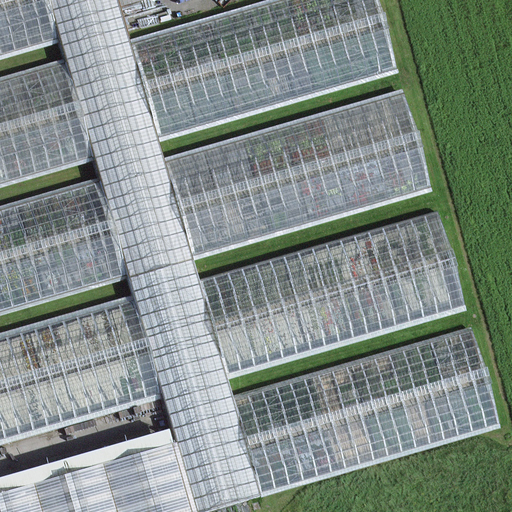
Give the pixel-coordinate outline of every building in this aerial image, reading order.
[(0,0),(0,57),(52,42),(40,0),(0,0)] [(113,8),(110,0),(40,0),(52,42),(58,61),(87,162),(92,180),(121,280),(127,301),(154,396),(168,443),(187,511),(193,511),(253,495),(225,398),(220,380),(190,277),(185,259),(156,158),(151,141),(122,42),(113,8)] [(110,0),(113,8),(142,0),(110,0)] [(268,0),(122,42),(151,141),(393,72),(372,0),(268,0)] [(0,187),(87,162),(58,61),(0,77),(0,187)] [(156,158),(185,259),(426,190),(397,89),(156,158)] [(0,314),(121,280),(92,180),(0,205),(0,314)] [(190,277),(220,380),(461,311),(431,208),(190,277)] [(0,439),(154,396),(127,301),(0,337),(0,439)] [(225,398),(253,495),(494,426),(466,329),(225,398)] [(187,511),(168,443),(0,491),(0,511),(187,511)]
